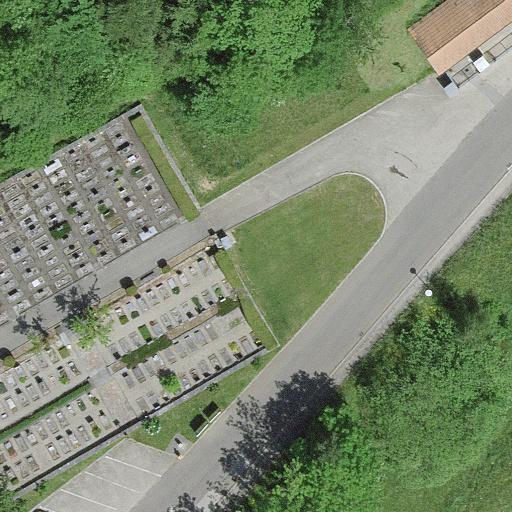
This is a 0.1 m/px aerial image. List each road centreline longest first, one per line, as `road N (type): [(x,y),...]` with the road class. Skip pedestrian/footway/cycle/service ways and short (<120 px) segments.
road 1 (residential): [(511,128),(150,511)]
road 2 (track): [(0,346),(345,154),(474,167)]
